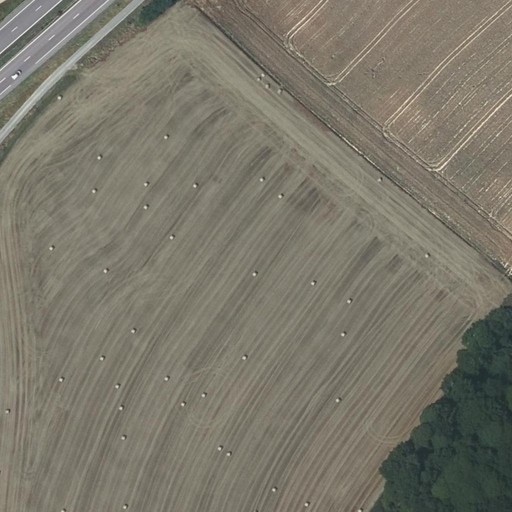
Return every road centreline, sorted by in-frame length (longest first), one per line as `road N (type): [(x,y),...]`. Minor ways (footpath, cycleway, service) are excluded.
road 1 (unclassified): [(0,138),(55,70),(134,0)]
road 2 (motorway): [(0,81),(92,0)]
